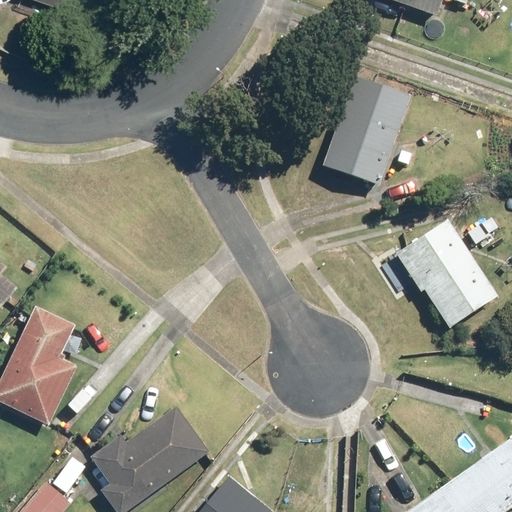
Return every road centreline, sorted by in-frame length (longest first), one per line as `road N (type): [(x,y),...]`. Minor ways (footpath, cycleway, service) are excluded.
road 1 (residential): [(323,363),(166,100)]
road 2 (unknown): [(244,0),(511,87)]
road 3 (residential): [(0,105),(18,114),(75,117),(166,100)]
road 4 (residential): [(166,100),(211,60),(244,0)]
